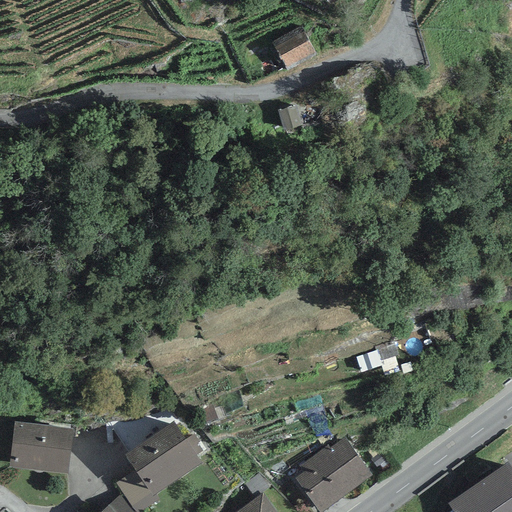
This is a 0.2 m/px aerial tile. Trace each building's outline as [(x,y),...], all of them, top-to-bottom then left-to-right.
[(301,29),(271,45),(286,71),(315,55),(301,29)] [(72,424),(14,417),(9,463),(67,469),(72,424)] [(201,458),(173,417),(125,449),(137,467),(152,490),(201,458)] [(302,469),(295,474),(320,510),(372,473),(345,436),(329,447),(327,444),(299,464),(302,469)] [(511,511),(511,467),(505,458),(447,499),(455,511),(511,511)] [(137,467),(116,482),(121,492),(138,511),(159,499),(152,490),(137,467)] [(278,511),(262,491),(233,511),(278,511)] [(121,492),(109,502),(117,511),(138,511),(121,492)] [(117,511),(109,502),(97,511),(117,511)]
